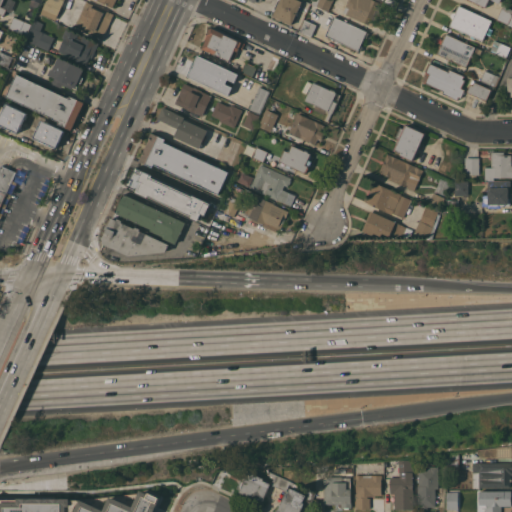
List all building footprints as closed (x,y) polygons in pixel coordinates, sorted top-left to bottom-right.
[(12,0),(0,0),(0,14),(5,17),(12,0)] [(40,13),(45,0),(64,0),(55,20),(40,13)] [(291,24),(272,16),(273,15),(271,14),(277,0),(299,0),(302,1),(291,24)] [(332,0),(328,10),(312,3),(313,0),(332,0)] [(347,0),(374,0),(383,4),(373,26),(346,14),(346,13),(343,12),(347,0)] [(102,39),(75,26),(86,1),(114,14),(102,39)] [(491,20),(488,27),(492,29),(490,35),(486,33),(482,41),(474,37),(474,39),(470,37),(471,35),(463,32),(462,33),(459,31),(460,30),(450,25),(450,24),(449,23),(452,18),(451,17),(451,15),(451,14),(452,12),(454,12),(455,12),(457,6),(458,7),(459,5),(491,20)] [(502,8),(504,5),(511,9),(511,26),(496,19),(502,8)] [(13,16),(31,24),(26,36),(8,28),(13,16)] [(367,31),(369,33),(367,37),(364,36),(360,45),(363,46),(361,51),(358,50),(325,35),(334,16),(367,31)] [(48,51),(25,40),(35,19),(43,23),(40,30),(54,37),(48,51)] [(311,35),(300,31),(305,19),(316,24),(311,35)] [(242,42),(237,51),(238,51),(234,59),(231,58),(230,61),(215,54),(202,48),(206,39),(205,39),(207,34),(211,27),(242,42)] [(92,58),(90,57),(87,64),(78,60),(77,61),(65,56),(66,55),(58,51),(64,38),(62,37),(67,28),(99,42),(92,58)] [(482,50),(480,54),(473,51),(472,53),(474,54),(475,55),(474,58),(472,58),(471,57),(466,67),(437,53),(440,46),(439,46),(442,39),(444,39),(446,33),(482,50)] [(511,48),(508,58),(490,50),(495,40),(511,48)] [(9,68),(0,63),(0,51),(13,57),(9,68)] [(235,82),(228,79),(225,83),(232,87),(229,95),(189,77),(189,78),(187,77),(191,68),(190,68),(193,61),(194,62),(198,54),(200,54),(199,56),(238,74),(235,82)] [(54,77),(48,74),(51,68),(52,69),(58,57),(84,69),(81,76),(83,77),(80,83),(78,82),(76,85),(78,86),(76,89),(73,88),(73,89),(63,85),(64,84),(63,83),(63,85),(57,84),(53,81),(54,77)] [(257,66),(252,77),(241,71),(245,61),(257,66)] [(448,71),(449,69),(464,75),(462,79),(465,80),(461,88),(465,89),(461,97),(458,96),(457,99),(442,93),(443,91),(422,81),(430,63),(448,71)] [(498,76),(493,86),(480,80),(485,70),(498,76)] [(69,98),(70,96),(84,102),(71,130),(58,123),(59,122),(53,119),(53,118),(6,96),(17,73),(69,98)] [(202,116),(196,113),(187,109),(175,103),(184,82),(194,87),(194,86),(202,90),(212,95),(202,116)] [(313,82),(341,94),(333,112),(305,100),(313,82)] [(491,89),(486,100),(467,92),(471,84),(473,85),(474,82),(491,89)] [(270,91),(260,114),(249,109),(259,86),(270,91)] [(243,109),(234,127),(220,121),(220,120),(219,120),(220,118),(211,115),(217,101),(228,105),(229,105),(230,106),(231,104),(243,109)] [(178,128),(157,118),(162,106),(185,117),(184,119),(208,130),(205,135),(207,135),(203,143),(202,143),(200,148),(186,141),(185,143),(182,141),(182,140),(174,136),(178,128)] [(271,131),(258,126),(266,109),(278,114),(271,131)] [(259,115),(253,129),(243,124),(249,110),(259,115)] [(324,124),(321,130),(325,132),(322,140),(318,138),(315,144),(300,137),(289,132),(298,112),(324,124)] [(52,134),(53,134),(51,137),(46,146),(27,136),(31,128),(28,126),(31,119),(34,121),(37,116),(56,125),(52,134)] [(15,138),(4,133),(7,126),(2,124),(5,118),(21,126),(15,138)] [(412,126),(413,124),(423,129),(422,131),(426,133),(425,134),(412,160),(399,154),(400,152),(396,149),(395,151),(394,150),(399,138),(396,136),(400,127),(403,128),(406,123),(412,126)] [(229,172),(218,194),(154,164),(152,167),(139,161),(149,138),(151,133),(165,140),(164,142),(229,172)] [(311,153),(308,160),(312,161),(310,166),(309,166),(308,167),(309,167),(307,172),(306,171),(305,173),(280,161),(285,150),(289,152),(292,145),(311,153)] [(268,151),(263,161),(252,156),(256,146),(268,151)] [(491,167),(491,151),(504,151),(504,155),(511,154),(511,165),(511,177),(494,177),(494,180),(485,180),(485,167),(491,167)] [(387,153),(423,169),(414,190),(389,179),(390,177),(379,172),(387,153)] [(479,174),(465,174),(465,157),(479,157),(479,174)] [(296,195),(291,205),(278,199),(277,200),(250,187),(261,163),(292,177),(288,186),(285,185),(283,189),(296,195)] [(20,190),(11,184),(7,192),(11,193),(0,217),(0,167),(1,165),(15,171),(16,170),(27,174),(20,190)] [(148,195),(148,197),(136,192),(137,190),(126,185),(129,178),(130,178),(135,167),(153,175),(152,177),(193,196),(193,195),(210,203),(205,215),(203,214),(201,219),(199,218),(198,220),(191,217),(192,216),(148,195)] [(450,182),(444,195),(435,190),(440,178),(450,182)] [(468,195),(455,195),(455,190),(452,190),(452,187),(455,187),(455,181),(468,180),(468,195)] [(482,195),(488,194),(488,180),(510,180),(510,205),(501,205),(501,208),(488,208),(488,206),(482,206),(482,195)] [(403,218),(393,213),(392,214),(365,202),(374,181),(401,194),(401,195),(411,199),(403,218)] [(289,211),(286,217),(282,224),(283,224),(280,230),(277,229),(276,231),(263,225),(263,224),(259,221),(258,223),(251,220),(252,218),(243,214),(246,207),(245,206),(247,203),(248,204),(253,191),(260,194),(259,196),(274,203),(274,204),(289,211)] [(176,244),(163,238),(164,236),(150,230),(151,229),(121,215),(119,219),(123,220),(122,222),(135,228),(136,226),(141,228),(140,230),(169,244),(166,252),(129,255),(103,243),(102,238),(112,217),(115,211),(123,193),(186,222),(176,244)] [(445,198),(441,208),(429,203),(434,193),(445,198)] [(456,197),(460,197),(460,200),(459,200),(459,210),(454,210),(454,213),(450,213),(450,210),(442,210),(447,198),(456,199),(456,197)] [(234,216),(224,211),(229,200),(230,200),(231,198),(239,202),(238,204),(239,205),(234,216)] [(437,213),(440,214),(433,236),(432,236),(432,238),(427,238),(427,237),(415,231),(420,220),(421,221),(425,206),(426,206),(427,204),(436,209),(435,210),(438,212),(437,213)] [(402,224),(407,227),(414,230),(411,237),(404,234),(402,238),(391,233),(390,236),(382,233),(381,236),(374,233),(373,235),(362,230),(370,210),(402,224)] [(459,468),(447,469),(447,455),(459,453),(459,468)] [(395,493),(391,493),(391,477),(400,477),(400,472),(400,460),(413,460),(413,490),(414,490),(414,509),(395,509),(395,493)] [(511,462),(511,475),(511,487),(473,487),(473,462),(511,462)] [(438,488),(436,488),(436,506),(428,506),(428,509),(418,509),(418,485),(419,485),(419,469),(430,469),(430,466),(438,466),(438,488)] [(271,483),(263,500),(256,497),(255,498),(240,492),(241,489),(237,488),(244,472),(248,473),(249,471),(264,478),(263,480),(271,483)] [(297,483),(295,486),(290,484),(286,491),(272,484),(275,477),(269,474),(271,471),(297,483)] [(215,483),(219,473),(224,475),(220,485),(215,483)] [(383,475),(383,479),(382,479),(382,495),(374,495),(374,496),(368,496),(368,497),(371,497),(370,508),(366,508),(366,509),(361,509),(361,508),(356,508),(356,493),(357,493),(357,479),(356,479),(356,474),(383,475)] [(339,503),(325,504),(324,479),(328,479),(327,476),(343,476),(343,477),(351,477),(352,507),(350,507),(349,508),(345,508),(344,507),(342,507),(340,507),(339,504),(339,503)] [(306,494),(303,502),(304,503),(300,511),(280,511),(281,510),(278,509),(285,494),(287,495),(290,487),(306,494)] [(312,503),(306,500),(310,489),(316,492),(312,503)] [(0,511),(0,497),(70,498),(70,500),(78,499),(80,501),(81,499),(104,510),(110,496),(133,506),(141,490),(149,493),(149,492),(160,497),(157,502),(158,503),(154,511),(0,511)] [(511,490),(511,506),(501,506),(501,511),(485,511),(485,507),(479,507),(479,490),(511,490)] [(458,492),(458,499),(460,499),(460,502),(458,502),(458,509),(447,509),(447,492),(458,492)]
